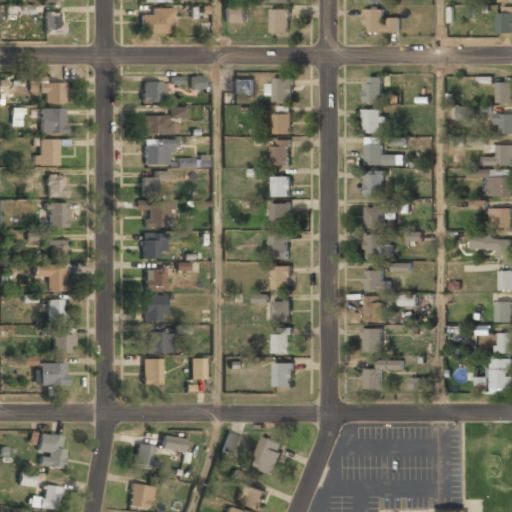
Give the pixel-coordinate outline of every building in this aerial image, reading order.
[(32,5),(6,6),(6,15),(33,14),(32,5)] [(244,5),(224,5),(224,22),(244,22),(244,5)] [(497,31),(511,31),(511,6),(497,6),(497,31)] [(289,7),(271,7),(271,32),(289,32),(289,7)] [(365,7),(365,31),(399,31),(399,17),(384,17),(384,7),(365,7)] [(153,15),(139,15),(139,33),(171,33),(171,8),(153,8),(153,15)] [(61,12),(43,12),(43,33),(61,33),(61,12)] [(382,75),(365,75),(365,102),(382,102),(382,75)] [(204,89),(203,76),(190,77),(190,89),(204,89)] [(45,77),(28,77),(28,93),(42,93),(42,103),(64,103),(64,82),(45,82),(45,77)] [(253,77),(234,77),(234,92),(253,92),(253,77)] [(292,77),(269,77),(269,100),(292,100),(292,77)] [(511,102),(511,81),(497,81),(497,102),(511,102)] [(161,82),(140,82),(140,103),(161,103),(161,82)] [(185,106),(169,107),(169,119),(185,118),(185,106)] [(10,126),(20,126),(21,108),(11,108),(10,126)] [(39,134),(64,134),(64,108),(39,108),(39,134)] [(382,109),(363,109),(363,132),(382,132),(382,109)] [(273,134),(291,134),(291,112),(273,112),(273,134)] [(495,134),(511,134),(511,113),(495,113),(495,134)] [(141,116),(141,135),(174,134),(174,123),(167,123),(167,116),(141,116)] [(487,144),(487,135),(471,135),(471,145),(487,144)] [(365,165),(401,165),(401,154),(382,154),(382,137),(365,137),(365,165)] [(57,166),(57,139),(36,139),(36,166),(57,166)] [(173,139),(143,139),(143,165),(166,165),(166,153),(173,153),(173,139)] [(290,165),(290,139),(272,139),(272,165),(290,165)] [(511,144),(494,144),(494,155),(483,155),(483,165),(511,165),(511,144)] [(366,195),(385,195),(385,169),(366,169),(366,195)] [(479,170),(470,169),(469,176),(478,177),(479,170)] [(141,195),(162,195),(162,171),(152,171),(152,177),(141,177),(141,195)] [(511,195),(511,173),(490,173),(490,195),(511,195)] [(66,174),(45,174),(45,197),(66,197),(66,174)] [(291,175),(272,175),(272,196),(291,196),(291,175)] [(487,200),(472,200),(472,209),(487,209),(487,200)] [(67,202),(46,202),(46,228),(67,228),(67,202)] [(145,202),(145,228),(166,228),(166,202),(145,202)] [(271,202),(271,224),(290,224),(290,202),(271,202)] [(366,205),(366,227),(385,227),(385,205),(366,205)] [(511,226),(511,208),(489,208),(489,226),(511,226)] [(409,231),(408,243),(423,243),(424,232),(409,231)] [(40,232),(27,232),(27,240),(39,241),(40,232)] [(270,257),(289,257),(289,232),(270,232),(270,257)] [(140,239),(140,259),(158,259),(158,249),(165,249),(165,233),(152,233),(152,239),(140,239)] [(365,234),(365,257),(385,257),(385,234),(365,234)] [(511,235),(470,235),(470,249),(497,249),(497,259),(511,259),(511,235)] [(66,259),(66,240),(45,240),(45,259),(66,259)] [(411,270),(411,262),(391,263),(391,271),(411,270)] [(64,291),(64,264),(33,264),(33,277),(45,277),(45,291),(64,291)] [(292,264),(272,264),(272,288),(292,288),(292,264)] [(143,269),(143,290),(163,290),(163,269),(143,269)] [(390,279),(383,279),(383,269),(364,269),(364,290),(390,290),(390,279)] [(511,270),(498,270),(498,290),(511,290),(511,270)] [(269,293),(254,293),(254,302),(269,302),(269,293)] [(417,303),(417,293),(400,293),(400,303),(417,303)] [(143,295),(143,322),(165,322),(165,295),(143,295)] [(383,295),(366,295),(366,322),(383,322),(383,295)] [(63,299),(47,299),(47,323),(63,323),(63,299)] [(291,300),(272,300),(272,319),(291,319),(291,300)] [(511,322),(511,301),(496,301),(496,322),(511,322)] [(382,327),(363,327),(363,352),(382,352),(382,327)] [(272,352),(291,352),(291,329),(272,329),(272,352)] [(144,353),(171,353),(171,332),(144,332),(144,353)] [(511,332),(497,332),(497,353),(511,353),(511,332)] [(72,353),(72,334),(51,334),(51,353),(72,353)] [(22,358),(23,365),(36,364),(35,357),(22,358)] [(141,384),(160,384),(160,358),(141,358),(141,384)] [(188,379),(204,379),(204,358),(188,358),(188,379)] [(511,388),(511,358),(489,358),(489,377),(477,377),(477,388),(511,388)] [(365,368),(364,388),(382,388),(382,370),(403,370),(403,359),(377,359),(377,368),(365,368)] [(292,361),(274,361),(274,384),(292,384),(292,361)] [(37,386),(66,386),(66,363),(37,363),(37,386)] [(428,378),(411,378),(411,389),(428,389),(428,378)] [(241,437),(226,432),(220,451),(235,455),(241,437)] [(35,465),(62,467),(64,435),(38,433),(35,465)] [(182,438),(162,436),(160,448),(181,450),(182,438)] [(255,469),(277,472),(282,440),(260,436),(255,469)] [(133,464),(151,467),(154,446),(136,444),(133,464)] [(34,472),(18,471),(18,484),(33,485),(34,472)] [(125,505),(145,511),(152,488),(132,482),(125,505)] [(235,499),(258,509),(266,492),(242,482),(235,499)] [(40,496),(30,495),(29,507),(57,509),(59,486),(41,485),(40,496)]
